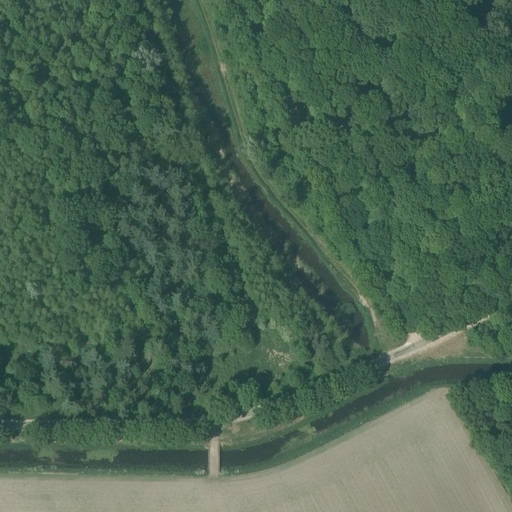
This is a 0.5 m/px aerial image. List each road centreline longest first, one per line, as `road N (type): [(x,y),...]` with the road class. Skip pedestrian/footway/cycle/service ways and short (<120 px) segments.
road 1 (unclassified): [(0,424),(155,423),(235,412),(511,300)]
road 2 (track): [(196,0),(220,93),(365,307),(383,356)]
road 3 (track): [(420,341),(234,0)]
